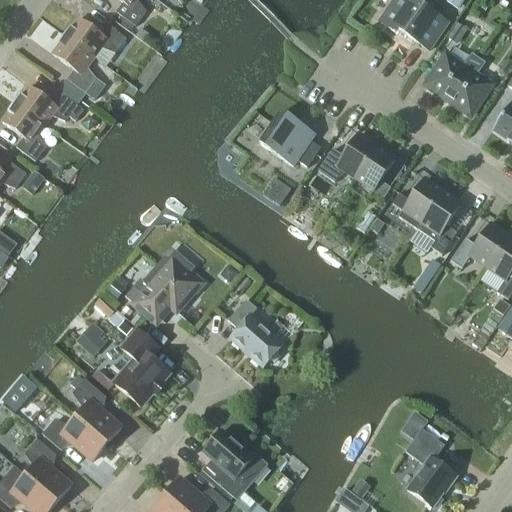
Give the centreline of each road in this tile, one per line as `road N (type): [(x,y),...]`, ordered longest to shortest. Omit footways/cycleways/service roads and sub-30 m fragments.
road 1 (residential): [(322,65),(511,193)]
road 2 (residential): [(107,511),(223,377)]
